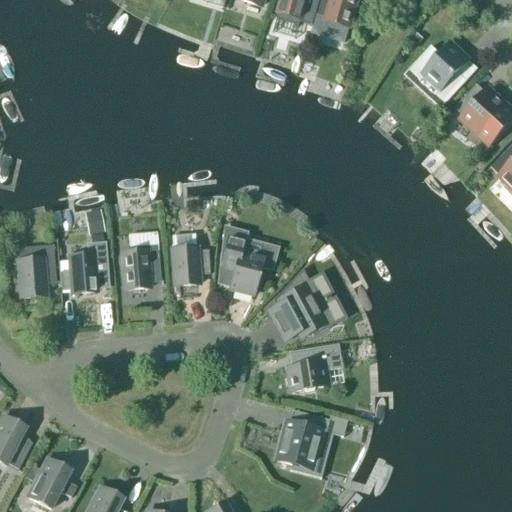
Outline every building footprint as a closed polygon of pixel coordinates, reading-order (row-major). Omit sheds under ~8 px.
[(239,0),(239,2),(260,9),(263,0),(239,0)] [(315,17),(320,0),(282,0),(280,10),(284,11),(280,21),(292,25),(295,14),(302,16),(303,13),(315,17)] [(320,0),(315,17),(327,20),(326,23),(348,29),(356,0),(320,0)] [(476,72),(450,47),(440,58),(430,49),(406,76),(442,109),(476,72)] [(467,115),(460,121),(488,147),(511,121),(511,115),(487,92),(485,95),(475,87),(458,106),(467,115)] [(511,148),(490,170),(499,179),(507,186),(502,190),(511,200),(511,199),(511,148)] [(225,230),(219,283),(231,286),(230,291),(252,297),(255,284),(257,285),(260,275),(258,275),(261,262),(240,257),(246,236),(225,230)] [(194,237),(171,238),(172,253),(175,289),(197,288),(197,278),(209,277),(207,253),(195,254),(194,237)] [(107,290),(106,281),(103,247),(90,248),(91,259),(69,261),(70,274),(61,275),(62,287),(71,287),(72,297),(95,295),(95,291),(107,290)] [(145,255),(144,249),(129,250),(130,256),(122,257),(125,293),(148,291),(147,282),(160,281),(157,254),(145,255)] [(41,266),(41,263),(18,264),(21,301),(44,299),(42,275),(54,274),(54,265),(41,266)] [(283,307),(269,315),(284,343),(298,335),(301,340),(310,335),(312,339),(332,329),(302,272),(278,298),(283,307)] [(314,393),(313,391),(326,389),(323,373),(341,370),(337,348),(284,356),(290,395),(303,393),(303,395),(314,393)] [(178,360),(181,384),(190,383),(187,359),(178,360)] [(286,425),(275,464),(310,473),(320,435),(325,436),(329,420),(301,412),(297,428),(286,425)] [(17,473),(21,467),(10,461),(25,433),(2,421),(0,425),(0,466),(5,469),(7,467),(17,473)] [(69,476),(47,464),(42,474),(31,468),(24,481),(35,487),(28,501),(49,511),(50,511),(59,495),(70,501),(76,490),(65,485),(69,476)] [(117,511),(122,504),(100,492),(89,511),(117,511)]
